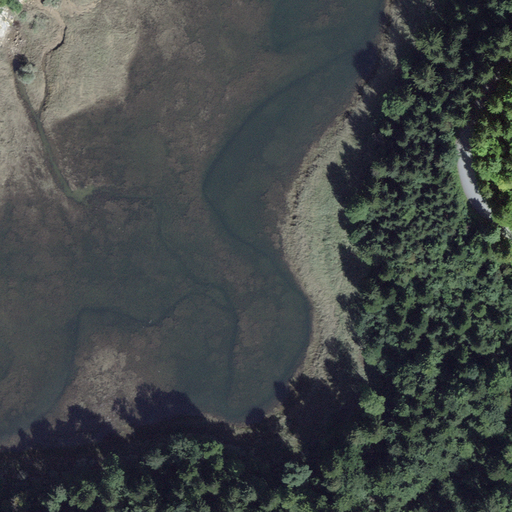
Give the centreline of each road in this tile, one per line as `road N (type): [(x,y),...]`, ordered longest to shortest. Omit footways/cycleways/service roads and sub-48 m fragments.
road 1 (track): [(423,0),(348,183),(337,251),(350,338),(316,400),(264,432),(186,426),(122,434)]
road 2 (tertiary): [(511,54),(474,112),(465,159),(478,200),(511,236)]
